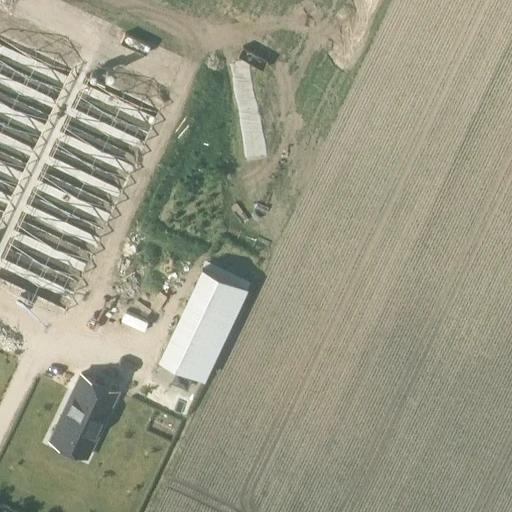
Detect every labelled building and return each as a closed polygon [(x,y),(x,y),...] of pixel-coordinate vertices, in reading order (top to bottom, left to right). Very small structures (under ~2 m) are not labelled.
[(55,4),(41,38),(64,48),(66,45),(83,52),(96,21),(55,4)] [(161,110),(0,34),(0,281),(66,313),(161,110)] [(131,55),(124,76),(165,90),(172,69),(131,55)] [(228,250),(220,268),(244,278),(252,261),(228,250)] [(202,266),(159,357),(204,378),(247,288),(202,266)] [(85,456),(116,390),(81,373),(49,439),(85,456)] [(169,417),(136,403),(119,445),(152,458),(169,417)] [(109,443),(94,462),(102,468),(117,449),(109,443)]
